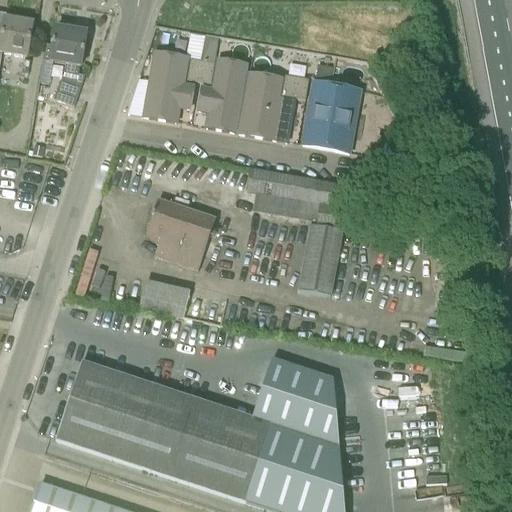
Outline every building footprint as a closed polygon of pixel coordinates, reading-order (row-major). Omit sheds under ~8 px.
[(1,38),(0,38),(0,63),(1,56),(26,60),(32,27),(4,22),(1,38)] [(53,103),(74,110),(85,79),(78,77),(79,69),(81,69),(86,36),(55,31),(50,66),(64,68),(63,74),(53,103)] [(204,41),(189,38),(188,46),(187,52),(201,54),(202,54),(204,41)] [(143,119),(142,122),(186,130),(194,89),(182,87),(187,58),(153,52),(146,98),(143,119)] [(186,86),(198,88),(202,64),(190,62),(186,86)] [(197,91),(190,131),(234,139),(247,67),(217,62),(212,93),(197,91)] [(214,66),(202,64),(198,88),(210,90),(214,66)] [(319,69),(317,83),(331,85),(333,71),(319,69)] [(248,75),(237,139),(271,145),(274,145),(281,100),(284,81),(248,75)] [(297,80),(284,77),(284,81),(281,100),(293,102),(297,80)] [(309,82),(297,80),(293,102),(305,104),(309,82)] [(310,83),(299,148),(349,156),(360,91),(310,83)] [(137,95),(145,97),(147,87),(139,86),(137,95)] [(135,96),(131,117),(143,119),(146,98),(135,96)] [(403,145),(385,142),(382,157),(400,160),(403,145)] [(34,148),(32,158),(42,160),(44,150),(34,148)] [(391,187),(395,167),(375,163),(372,183),(391,187)] [(331,301),(343,234),(350,190),(248,173),(245,195),(258,197),(256,214),(317,224),(315,230),(311,230),(299,295),(331,301)] [(160,242),(154,260),(198,275),(215,223),(157,204),(146,237),(160,242)] [(139,312),(181,322),(187,295),(145,285),(139,312)] [(245,506),(271,429),(80,366),(55,443),(245,506)] [(114,511),(40,487),(31,511),(114,511)]
